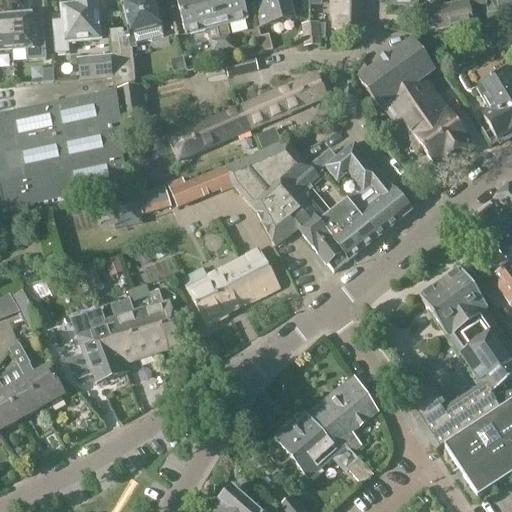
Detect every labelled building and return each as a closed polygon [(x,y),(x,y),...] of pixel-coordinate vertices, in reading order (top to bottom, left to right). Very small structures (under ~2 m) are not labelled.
[(129,38),(133,37),(135,46),(164,39),(161,30),(162,30),(154,0),(142,0),(121,5),(129,38)] [(225,63),(223,53),(209,0),(175,0),(185,39),(207,34),(215,66),(225,63)] [(242,0),(209,0),(223,53),(233,50),(228,28),(249,23),(242,0)] [(253,5),(260,30),(296,21),(290,0),(264,0),(265,2),(253,5)] [(361,31),(361,0),(334,0),(334,31),(361,31)] [(416,5),(430,5),(432,10),(440,8),(440,0),(389,0),(390,7),(415,6),(416,5)] [(483,0),(468,3),(468,4),(473,31),(479,29),(476,13),(486,11),(487,16),(497,14),(488,0),(483,0)] [(511,0),(488,0),(497,14),(499,17),(511,15),(511,0)] [(69,55),(68,44),(100,41),(96,4),(77,6),(77,8),(62,9),(63,22),(52,23),(55,56),(69,55)] [(432,10),(432,12),(437,33),(465,27),(467,32),(473,31),(468,4),(440,10),(440,8),(432,10)] [(37,17),(11,19),(14,52),(25,51),(26,63),(46,62),(43,26),(38,26),(37,17)] [(0,53),(14,52),(11,19),(0,19),(0,53)] [(319,47),(317,24),(303,25),(305,48),(319,47)] [(110,33),(112,58),(113,80),(115,90),(136,86),(132,50),(124,51),(123,32),(110,33)] [(433,74),(410,43),(369,72),(360,79),(358,80),(381,113),(385,110),(417,156),(423,152),(436,170),(445,163),(447,165),(472,146),(424,80),(433,74)] [(476,91),(488,112),(475,121),(491,148),(497,145),(496,143),(504,138),(508,141),(511,137),(511,48),(492,62),(483,46),(473,53),(481,66),(460,79),(459,83),(465,94),(470,95),(476,91)] [(79,83),(113,80),(112,58),(77,61),(79,83)] [(225,75),(224,75),(225,79),(228,79),(258,72),(255,59),(223,66),(225,75)] [(356,72),(360,79),(369,72),(362,61),(356,72)] [(42,72),(43,86),(54,85),(53,72),(42,72)] [(316,78),(239,112),(248,133),(325,99),(316,78)] [(141,87),(115,90),(116,94),(121,124),(146,120),(141,87)] [(0,117),(0,167),(123,139),(116,94),(0,117)] [(179,164),(248,133),(239,112),(169,142),(179,164)] [(126,160),(123,139),(0,167),(0,204),(2,215),(128,188),(122,160),(126,160)] [(284,145),(225,169),(233,190),(254,215),(289,187),(288,186),(307,169),(287,147),(286,148),(284,145)] [(357,216),(378,241),(410,215),(353,147),(323,170),(336,186),(348,177),(362,195),(352,203),(349,206),(357,216)] [(167,186),(177,211),(221,192),(222,195),(233,190),(225,169),(225,168),(185,185),(183,179),(167,186)] [(288,186),(289,187),(348,263),(372,244),(352,220),(357,216),(349,206),(352,203),(350,200),(328,218),(312,199),(319,193),(312,186),(319,179),(309,168),(307,170),(307,169),(288,186)] [(428,189),(431,194),(440,189),(436,184),(428,189)] [(100,226),(111,223),(114,233),(144,225),(142,218),(171,210),(165,187),(136,195),(107,201),(94,204),(100,226)] [(254,215),(257,219),(274,250),(298,233),(333,275),(348,263),(289,187),(254,215)] [(504,257),(511,266),(491,282),(510,308),(511,309),(511,308),(511,307),(511,192),(511,193),(492,210),(495,212),(477,227),(503,258),(504,257)] [(257,253),(223,271),(242,308),(277,289),(257,253)] [(105,264),(110,279),(123,274),(118,260),(105,264)] [(83,270),(86,278),(85,278),(90,293),(102,289),(97,275),(96,275),(94,267),(83,270)] [(225,316),(242,308),(223,271),(207,279),(202,270),(180,281),(185,291),(206,329),(226,318),(225,316)] [(448,338),(482,387),(488,397),(511,381),(511,351),(486,313),(488,312),(461,272),(419,300),(446,340),(448,338)] [(31,291),(14,301),(31,335),(33,334),(40,330),(44,330),(51,326),(31,291)] [(149,296),(153,309),(151,309),(155,321),(166,353),(183,347),(168,305),(164,307),(159,293),(149,296)] [(9,297),(0,299),(0,304),(6,319),(20,315),(9,297)] [(118,355),(123,367),(166,353),(155,321),(151,309),(134,314),(129,301),(110,307),(115,320),(112,321),(105,323),(106,328),(114,355),(116,355),(117,355),(118,355)] [(80,380),(92,375),(96,388),(126,376),(123,367),(118,355),(117,355),(116,355),(114,355),(106,328),(105,323),(74,334),(84,362),(72,366),(75,376),(78,375),(80,380)] [(31,335),(27,338),(33,348),(39,344),(33,334),(31,335)] [(19,346),(8,352),(17,368),(41,412),(64,400),(49,371),(35,378),(29,367),(30,366),(19,346)] [(0,377),(0,386),(1,388),(20,423),(41,412),(17,368),(0,377)] [(354,378),(310,413),(322,428),(328,427),(353,455),(361,449),(361,448),(362,448),(352,436),(360,430),(378,415),(354,378)] [(511,381),(488,397),(482,387),(443,412),(433,396),(429,398),(421,385),(402,398),(409,410),(408,411),(436,454),(443,450),(511,404),(511,403),(511,381)] [(0,388),(0,434),(20,423),(1,388),(0,388)] [(511,403),(511,404),(443,450),(468,486),(459,492),(467,504),(476,498),(478,500),(511,477),(511,403)] [(345,476),(348,473),(347,472),(358,461),(353,455),(328,427),(322,428),(310,413),(306,416),(302,412),(271,439),(308,483),(331,461),(345,476)] [(347,472),(348,473),(361,488),(373,477),(358,461),(347,472)] [(273,511),(272,510),(270,511),(255,511),(231,490),(217,505),(221,508),(217,511),(273,511)] [(304,511),(293,498),(276,511),(304,511)]
